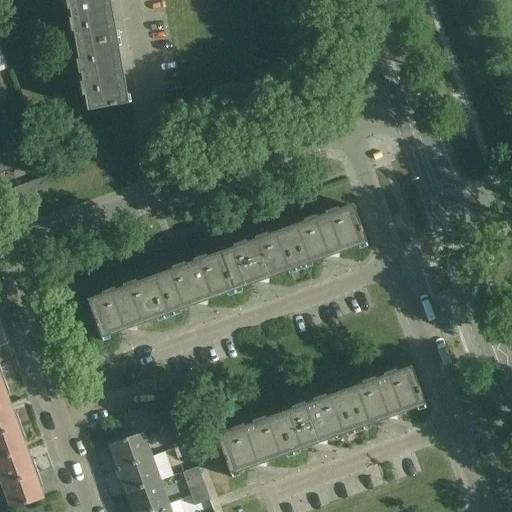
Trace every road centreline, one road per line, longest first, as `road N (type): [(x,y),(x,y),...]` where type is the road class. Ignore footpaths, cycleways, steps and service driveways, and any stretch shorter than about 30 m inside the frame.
road 1 (residential): [(486,511),(347,133)]
road 2 (residential): [(92,511),(0,255)]
road 3 (tertiary): [(511,407),(446,215)]
road 4 (residential): [(164,197),(131,0)]
road 5 (residential): [(164,197),(347,133)]
road 6 (residential): [(0,255),(164,197)]
road 7 (tertiary): [(446,215),(397,85)]
